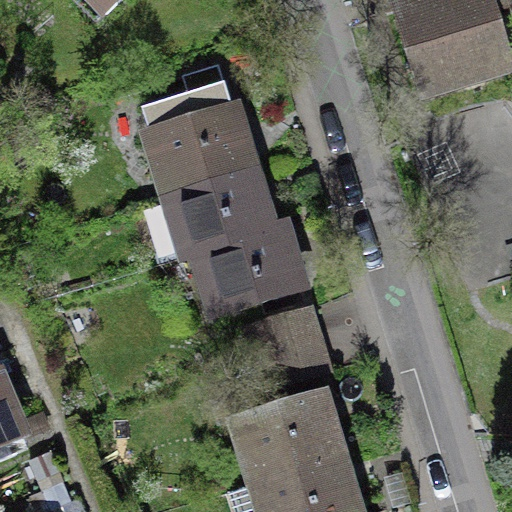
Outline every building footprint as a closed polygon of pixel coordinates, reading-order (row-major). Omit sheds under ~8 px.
[(91,0),(107,16),(123,0),(91,0)] [(511,0),(404,0),(406,6),(395,10),(423,96),(424,95),(424,94),(501,70),(502,71),(510,68),(491,7),(511,0)] [(168,198),(251,172),(250,172),(251,171),(247,158),(232,108),(231,109),(218,67),(182,78),(188,97),(141,111),(168,198)] [(269,234),(269,232),(255,186),(251,172),(168,198),(187,261),(199,258),(198,255),(269,234)] [(280,228),(269,232),(269,234),(198,255),(199,258),(217,317),(300,292),(284,242),(280,228)] [(306,312),(245,330),(254,361),(315,343),(310,327),(306,312)] [(315,343),(254,361),(264,393),(325,374),(320,358),(315,343)] [(0,446),(21,438),(0,387),(0,446)] [(255,485),(338,459),(334,445),(319,397),(237,423),(255,485)] [(354,511),(342,473),(338,459),(255,485),(263,511),(354,511)]
